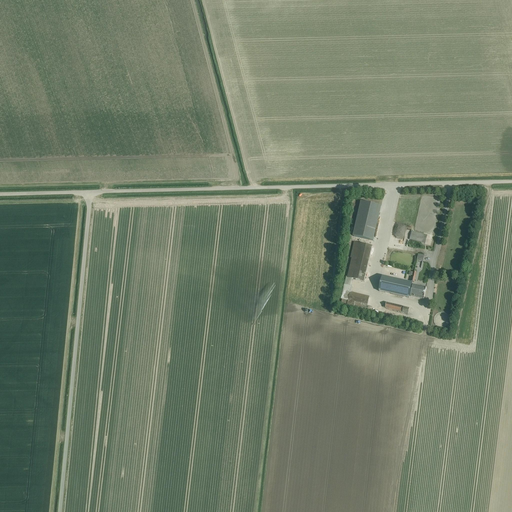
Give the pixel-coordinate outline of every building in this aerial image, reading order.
[(353,237),(373,241),(381,207),(361,202),(353,237)] [(398,226),(393,243),(399,245),(403,227),(398,226)] [(421,243),(423,235),(411,232),(410,240),(421,243)] [(367,305),(369,297),(351,293),(352,287),(351,287),(353,279),(364,282),(372,247),(354,243),(350,258),(351,258),(347,278),(346,278),(341,299),(342,300),(341,304),(354,307),(355,303),(367,305)] [(412,285),(412,283),(382,277),(379,292),(409,299),(409,297),(412,285)] [(409,297),(423,300),(426,289),(412,285),(409,297)] [(385,308),(400,312),(402,307),(386,303),(386,305),(384,305),(383,308),(385,308)]
